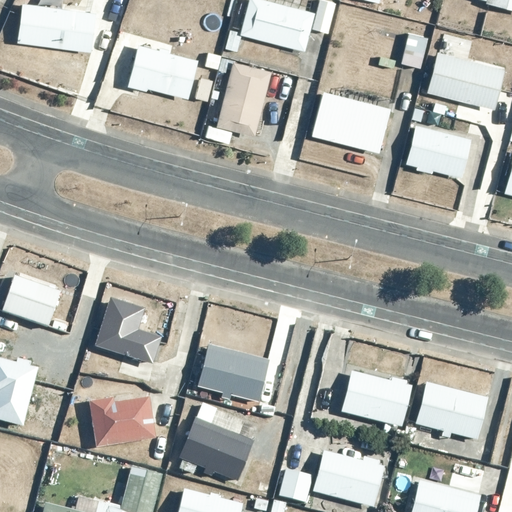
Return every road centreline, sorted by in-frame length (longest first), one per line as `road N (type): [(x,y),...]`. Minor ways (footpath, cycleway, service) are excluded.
road 1 (residential): [(511,331),(27,200)]
road 2 (residential): [(43,147),(511,276)]
